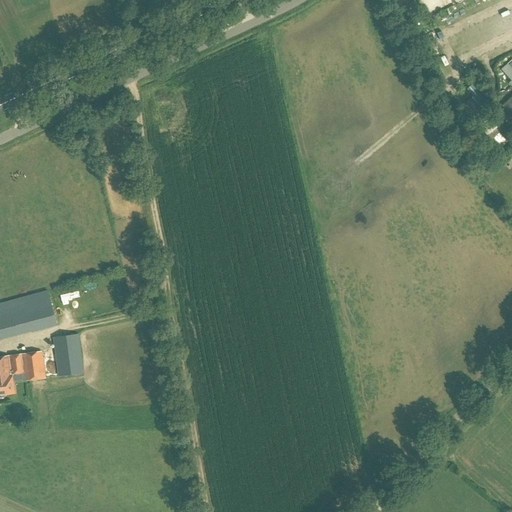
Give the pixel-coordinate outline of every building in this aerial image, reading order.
[(395,12),(409,6),(406,0),(396,0),(391,3),(395,12)] [(489,0),(493,9),(498,7),(495,0),(489,0)] [(471,97),(464,103),(475,115),(487,105),(470,85),(465,89),(471,97)] [(511,117),(511,96),(502,105),(511,117)] [(450,117),(446,114),(445,115),(440,109),(437,112),(446,121),(450,117)] [(495,113),(483,123),(490,132),(502,122),(495,113)] [(460,123),(454,128),(458,133),(468,124),(462,117),(457,121),(460,123)] [(33,331),(57,324),(47,291),(0,303),(0,338),(33,329),(33,331)] [(59,376),(83,373),(78,334),(54,337),(59,376)] [(25,381),(45,378),(41,351),(0,356),(0,395),(15,393),(13,382),(25,380),(25,381)]
